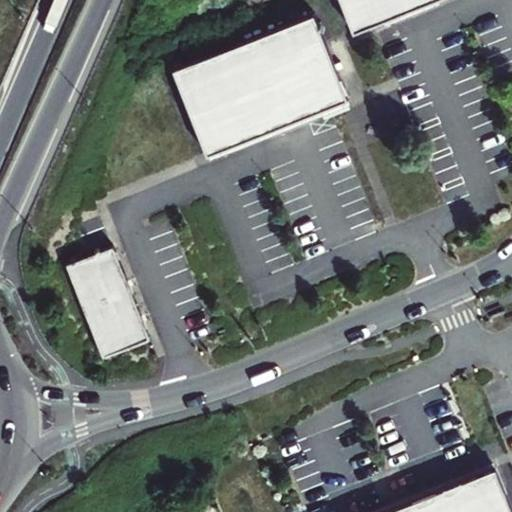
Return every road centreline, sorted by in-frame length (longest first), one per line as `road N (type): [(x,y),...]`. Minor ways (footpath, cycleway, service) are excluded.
road 1 (residential): [(182,395),(511,257)]
road 2 (trunk): [(0,224),(102,0)]
road 3 (residential): [(10,472),(48,445),(182,395)]
road 4 (residential): [(182,395),(62,398),(8,372)]
road 5 (trunk): [(60,0),(0,139)]
